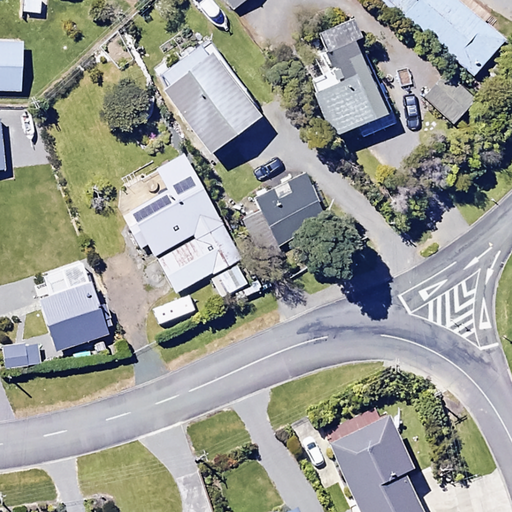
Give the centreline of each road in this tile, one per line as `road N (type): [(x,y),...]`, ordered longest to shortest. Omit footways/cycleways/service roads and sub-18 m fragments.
road 1 (tertiary): [(0,443),(113,420),(297,344)]
road 2 (tertiary): [(297,344),(345,332),(416,342),(471,378),(511,438)]
road 3 (residential): [(492,231),(297,344)]
road 4 (residential): [(492,231),(480,317),(511,436)]
